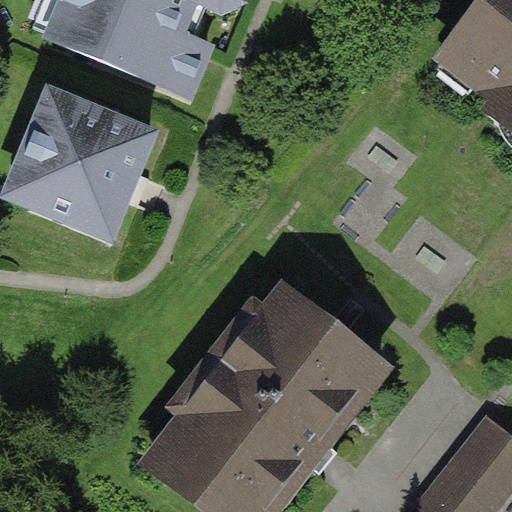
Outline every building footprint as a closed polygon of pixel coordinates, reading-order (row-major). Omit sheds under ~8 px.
[(212,0),(51,0),(30,50),(167,108),(212,0)] [(511,134),(511,0),(499,0),(439,74),(511,134)] [(164,153),(53,110),(9,221),(120,264),(164,153)] [(172,511),(304,511),(398,395),(278,299),(132,480),(172,511)] [(511,441),(490,425),(421,511),(510,511),(511,510),(511,441)]
